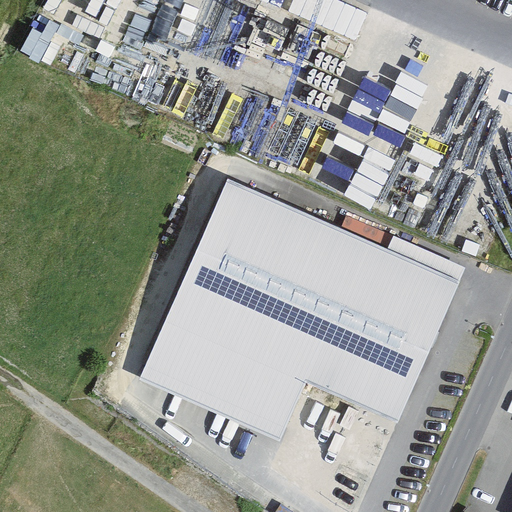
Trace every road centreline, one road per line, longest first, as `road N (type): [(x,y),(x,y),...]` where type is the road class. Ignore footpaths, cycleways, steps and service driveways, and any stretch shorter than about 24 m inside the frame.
road 1 (unclassified): [(194,511),(0,375)]
road 2 (unclassified): [(432,511),(511,332)]
